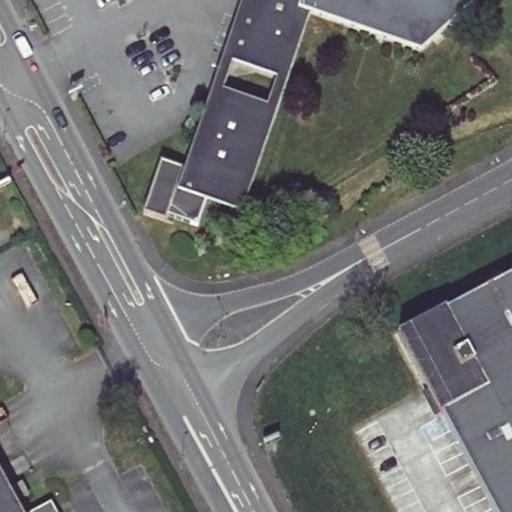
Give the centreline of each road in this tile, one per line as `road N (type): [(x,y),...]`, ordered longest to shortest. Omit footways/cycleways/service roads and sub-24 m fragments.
road 1 (tertiary): [(167,327),(0,5)]
road 2 (tertiary): [(0,97),(132,344)]
road 3 (residential): [(197,383),(237,362),(394,242)]
road 4 (residential): [(394,242),(167,327)]
road 5 (tertiary): [(264,511),(197,383)]
road 6 (residential): [(394,242),(511,179)]
road 7 (tertiary): [(162,401),(223,511)]
